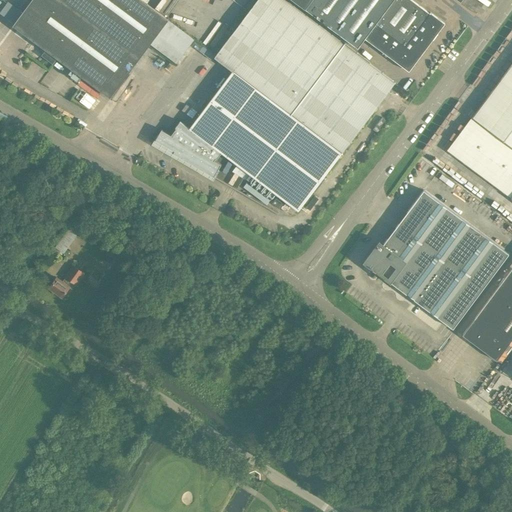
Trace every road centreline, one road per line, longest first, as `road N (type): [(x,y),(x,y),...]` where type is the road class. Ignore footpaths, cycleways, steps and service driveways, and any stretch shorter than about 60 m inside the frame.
road 1 (unclassified): [(328,511),(152,388),(0,297)]
road 2 (unclassified): [(289,282),(0,108)]
road 3 (unclassified): [(339,227),(507,0)]
road 4 (unclassified): [(511,448),(303,292)]
